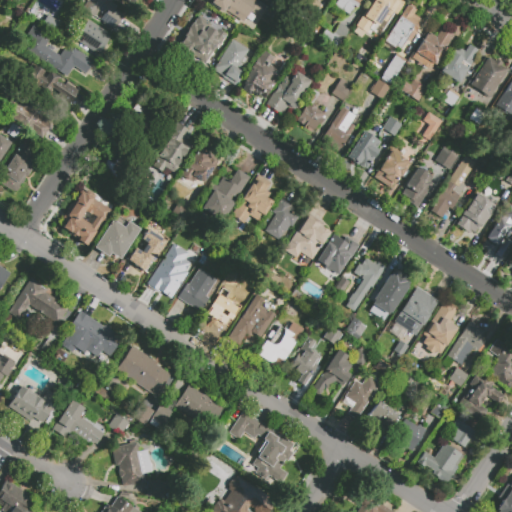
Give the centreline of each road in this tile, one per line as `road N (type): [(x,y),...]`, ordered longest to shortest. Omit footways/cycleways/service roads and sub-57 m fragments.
road 1 (residential): [(438,511),(0,220)]
road 2 (residential): [(511,302),(138,59)]
road 3 (residential): [(177,0),(22,235)]
